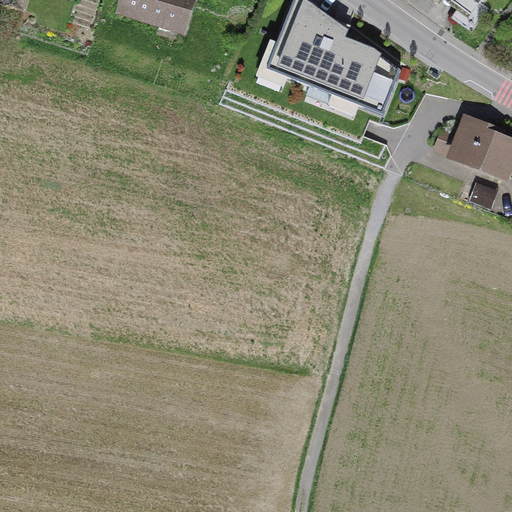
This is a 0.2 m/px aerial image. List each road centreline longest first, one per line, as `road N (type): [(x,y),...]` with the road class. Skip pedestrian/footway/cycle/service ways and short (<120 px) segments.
road 1 (track): [(302,511),(368,241),(396,171)]
road 2 (residential): [(511,96),(365,0)]
